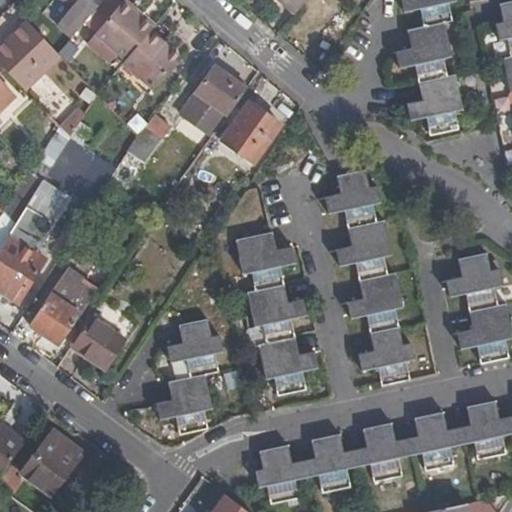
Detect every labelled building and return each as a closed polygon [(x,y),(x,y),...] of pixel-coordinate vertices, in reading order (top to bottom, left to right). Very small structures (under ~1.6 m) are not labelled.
[(62,21),(76,34),(104,0),(63,0),(74,8),(62,21)] [(306,0),(277,0),(294,14),(306,0)] [(419,84),(423,102),(408,105),(411,122),(426,119),(430,137),(459,131),(455,112),(463,110),(455,77),(447,79),(443,61),(452,59),(445,25),(453,23),(448,5),(457,3),(456,0),(401,0),(404,14),(420,10),(425,29),(408,33),(412,50),(396,53),(401,71),(415,68),(419,84)] [(496,25),(500,43),(507,41),(511,59),(504,60),(511,95),(511,94),(511,3),(500,6),(504,24),(496,25)] [(123,4),(96,35),(126,61),(150,33),(153,29),(123,4)] [(27,21),(0,47),(0,64),(24,90),(60,55),(58,54),(27,21)] [(76,34),(62,21),(58,25),(73,37),(76,34)] [(171,51),(150,33),(126,61),(123,65),(154,91),(176,64),(167,56),(171,51)] [(167,56),(176,64),(180,59),(171,51),(167,56)] [(196,95),(228,118),(247,91),(216,68),(196,95)] [(0,86),(0,110),(12,99),(0,86)] [(228,118),(196,95),(180,118),(211,141),(228,118)] [(87,112),(127,153),(137,137),(97,96),(87,112)] [(58,98),(43,110),(59,127),(70,139),(80,122),(58,98)] [(249,105),(222,143),(253,164),(280,126),(249,105)] [(146,126),(161,140),(171,128),(155,115),(146,126)] [(161,140),(146,126),(137,137),(127,153),(144,163),(161,140)] [(59,127),(32,172),(42,182),(70,139),(59,127)] [(128,189),(144,163),(127,153),(110,179),(128,189)] [(29,169),(2,214),(14,226),(42,182),(32,172),(29,169)] [(325,198),(329,215),(344,212),(347,227),(348,230),(352,247),(336,251),(341,268),(355,265),(359,280),(359,283),(363,299),(348,303),(352,321),(367,318),(370,334),(374,353),(359,356),(363,373),(378,370),(382,387),(410,381),(407,363),(415,362),(411,344),(403,346),(399,327),(396,312),(404,310),(395,274),(388,276),(384,259),(392,257),(384,222),(377,224),(373,206),(381,205),(377,187),(369,189),(366,172),(337,178),(341,195),(325,198)] [(162,210),(155,220),(175,234),(182,224),(162,210)] [(255,293),(248,295),(255,329),(263,327),(267,345),(259,346),(266,381),(273,380),(277,399),(306,393),(302,374),(317,371),(314,353),(298,357),(295,339),(294,336),(291,321),(306,317),(303,300),(288,303),(284,286),(284,284),(280,268),(295,265),(292,249),(276,252),(272,234),(237,242),(244,276),(252,274),(255,293)] [(46,261),(8,237),(0,249),(0,284),(6,288),(3,293),(19,303),(46,261)] [(458,334),(461,352),(477,348),(481,365),(510,359),(506,342),(511,341),(511,330),(506,305),(498,307),(495,290),(503,288),(499,270),(491,271),(487,255),(458,261),(462,278),(447,282),(450,299),(465,296),(469,314),(473,331),(472,331),(458,334)] [(51,295),(80,316),(89,304),(59,284),(51,295)] [(80,316),(51,295),(31,326),(60,345),(80,316)] [(127,342),(91,319),(72,349),(107,371),(127,342)] [(190,380),(169,385),(172,401),(157,404),(160,422),(176,418),(180,436),(209,430),(205,412),(212,410),(205,376),(219,373),(215,355),(223,353),(219,336),(211,338),(207,321),(179,327),(183,344),(167,347),(171,365),(187,361),(190,380)] [(511,416),(499,419),(496,403),(468,409),(471,426),(465,427),(447,431),(443,414),(415,420),(419,437),(412,438),(396,441),(392,425),(363,431),(367,448),(360,450),(343,453),(340,436),(312,442),(315,459),(309,460),(292,463),(289,447),(260,453),(264,470),(256,472),(259,488),(267,487),(272,505),(300,499),(296,481),(312,477),(319,476),(323,494),(351,488),(347,470),(364,466),(370,464),(375,483),(404,476),(400,459),(415,455),(423,454),(426,472),(455,466),(450,448),(468,444),(475,442),(479,460),(508,454),(504,436),(511,434),(511,416)] [(0,476),(24,445),(0,426),(0,476)] [(53,433),(22,474),(50,495),(74,464),(62,454),(69,445),(53,433)] [(12,466),(0,481),(0,486),(12,495),(21,483),(12,476),(17,470),(12,466)] [(468,504),(469,511),(499,511),(497,498),(468,504)]
